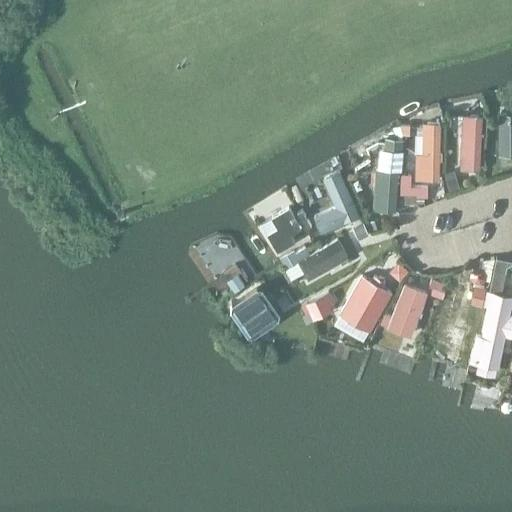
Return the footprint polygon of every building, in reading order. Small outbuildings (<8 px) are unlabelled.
[(481,161),(483,104),(463,103),(461,160),(481,161)] [(440,186),(441,111),(423,111),(423,142),(417,142),(416,162),(401,162),(401,185),(440,186)] [(511,113),(498,113),(499,154),(511,154),(511,113)] [(340,172),(323,184),(338,210),(356,199),(340,172)] [(277,251),(294,241),(290,233),(300,227),(288,207),(271,217),(277,227),(267,233),(277,251)] [(309,245),(319,266),(343,255),(333,234),(309,245)] [(401,271),(414,257),(403,247),(390,261),(401,271)] [(292,254),(291,272),(303,273),(304,255),(292,254)] [(344,259),(332,266),(338,277),(350,271),(344,259)] [(433,269),(431,284),(445,287),(447,271),(433,269)] [(403,271),(388,315),(416,324),(431,280),(403,271)] [(394,295),(362,276),(339,315),(371,334),(389,304),(394,295)] [(500,367),(508,326),(511,326),(511,282),(487,278),(472,351),(479,353),(477,362),(500,367)] [(454,329),(467,287),(450,282),(432,340),(449,345),(461,348),(465,332),(454,329)] [(312,288),(312,309),(335,309),(335,288),(312,288)]
